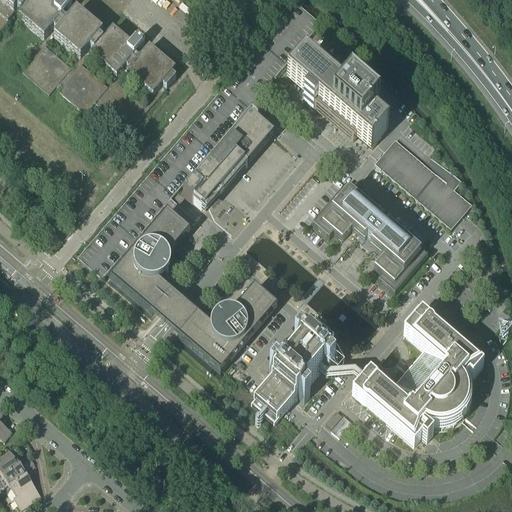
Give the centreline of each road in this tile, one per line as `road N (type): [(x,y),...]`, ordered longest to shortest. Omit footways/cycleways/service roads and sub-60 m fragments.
road 1 (unclassified): [(396,328),(456,259),(324,144),(264,214)]
road 2 (unclassified): [(396,328),(264,214)]
road 3 (unclassified): [(227,258),(359,371)]
road 4 (unclassified): [(227,258),(119,385)]
road 5 (secondary): [(119,385),(0,283)]
road 6 (secondary): [(0,296),(112,395)]
road 7 (motorway): [(409,0),(505,90)]
road 8 (unclassified): [(278,467),(359,371)]
